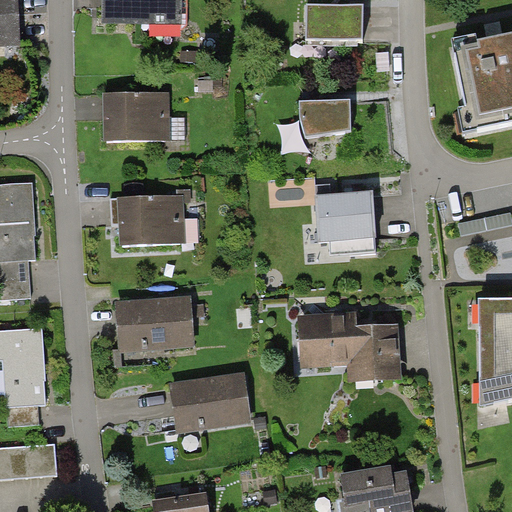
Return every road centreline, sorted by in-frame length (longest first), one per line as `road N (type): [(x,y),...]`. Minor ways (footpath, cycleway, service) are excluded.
road 1 (residential): [(65,137),(98,511)]
road 2 (residential): [(511,171),(464,178),(432,167),(419,133),(413,0)]
road 3 (residential): [(455,511),(430,284)]
road 4 (residential): [(62,0),(65,137)]
